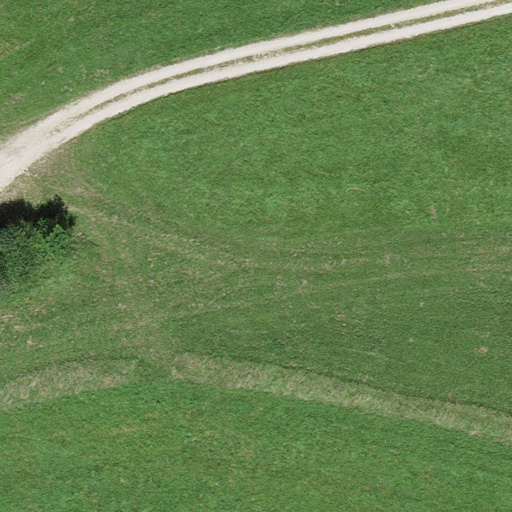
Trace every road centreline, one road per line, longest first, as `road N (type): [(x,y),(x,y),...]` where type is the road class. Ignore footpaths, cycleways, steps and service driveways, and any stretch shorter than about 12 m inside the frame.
road 1 (track): [(511,447),(223,385),(177,366),(53,143)]
road 2 (track): [(503,0),(187,82),(53,143),(0,177)]
